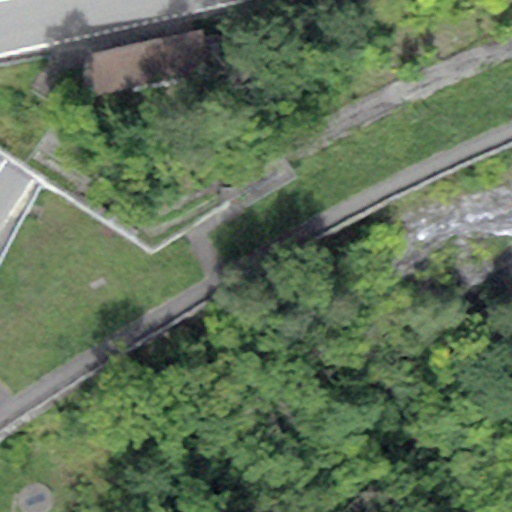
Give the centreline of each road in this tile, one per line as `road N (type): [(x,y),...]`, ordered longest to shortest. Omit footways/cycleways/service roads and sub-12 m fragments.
road 1 (primary): [(93,0),(0,169)]
road 2 (unclassified): [(0,27),(118,0)]
